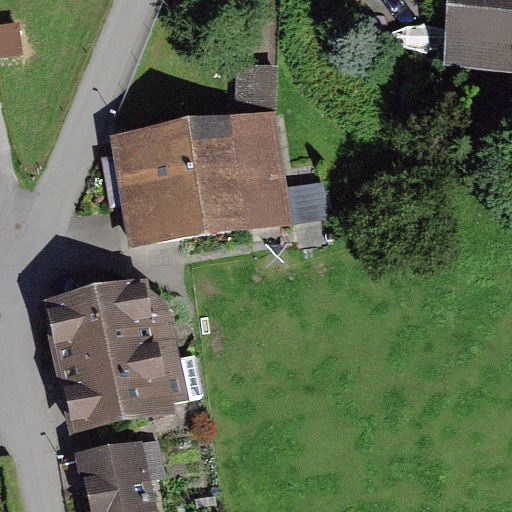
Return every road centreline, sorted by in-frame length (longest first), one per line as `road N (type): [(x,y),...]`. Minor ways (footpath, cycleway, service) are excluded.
road 1 (residential): [(17,284),(137,0)]
road 2 (residential): [(17,284),(25,411),(47,511)]
road 3 (track): [(0,160),(17,284)]
